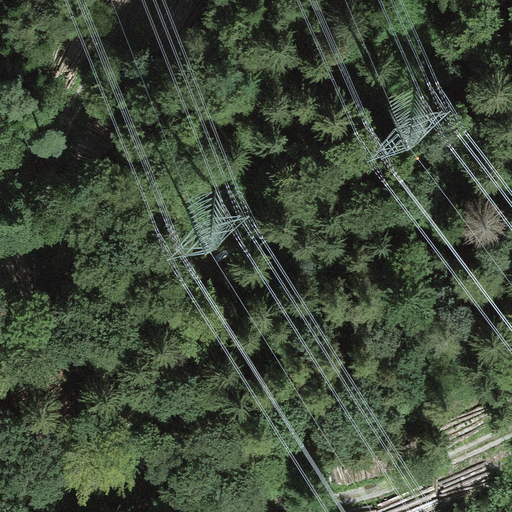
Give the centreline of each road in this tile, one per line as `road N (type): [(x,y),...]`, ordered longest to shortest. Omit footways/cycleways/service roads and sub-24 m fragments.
road 1 (track): [(134,0),(28,188),(6,278),(23,382),(50,425),(114,471),(194,511)]
road 2 (track): [(298,511),(338,509),(511,430)]
